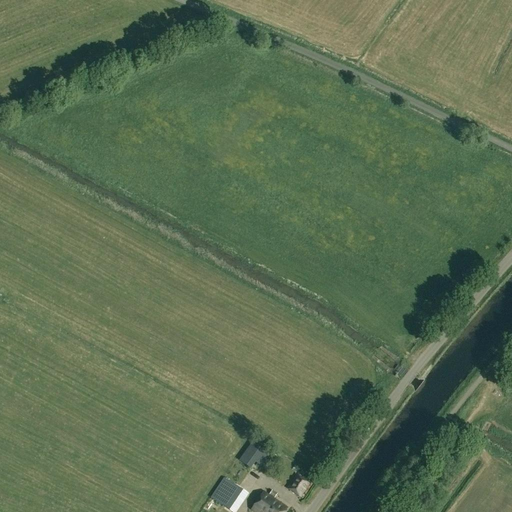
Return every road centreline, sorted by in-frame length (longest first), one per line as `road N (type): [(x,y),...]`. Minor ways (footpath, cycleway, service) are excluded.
road 1 (unclassified): [(310,511),(412,372),(511,256)]
road 2 (track): [(489,367),(413,511)]
